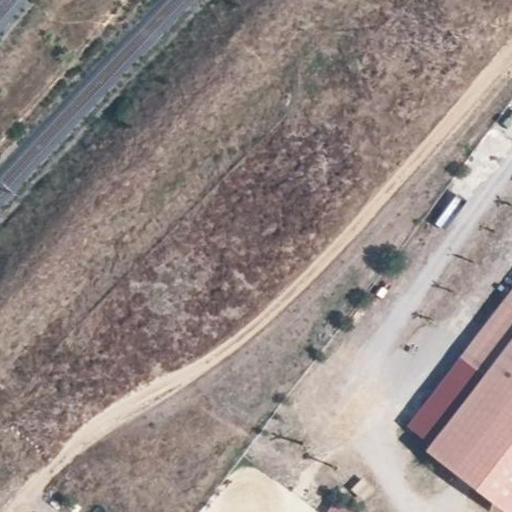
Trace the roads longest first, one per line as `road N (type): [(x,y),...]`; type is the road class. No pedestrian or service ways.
road 1 (track): [(511,50),(343,249),(228,350),(82,437),(13,511)]
road 2 (track): [(511,167),(456,231),(382,354),(367,451),(412,511)]
